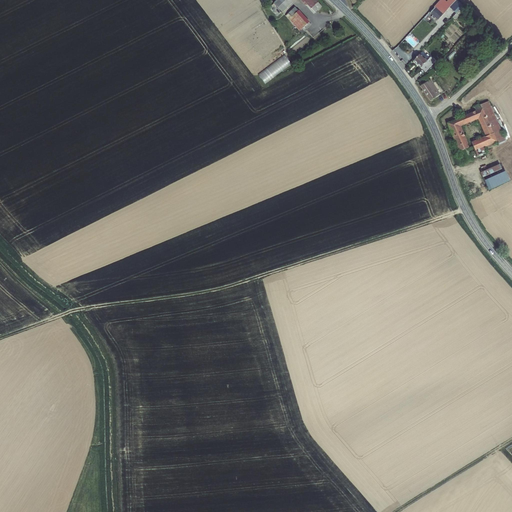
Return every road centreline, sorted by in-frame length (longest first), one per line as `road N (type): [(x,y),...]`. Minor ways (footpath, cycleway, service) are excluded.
road 1 (track): [(464,208),(202,290),(87,307),(0,338)]
road 2 (tertiary): [(511,273),(468,216),(429,117)]
road 3 (tertiary): [(429,117),(334,0)]
road 4 (track): [(511,439),(396,511)]
